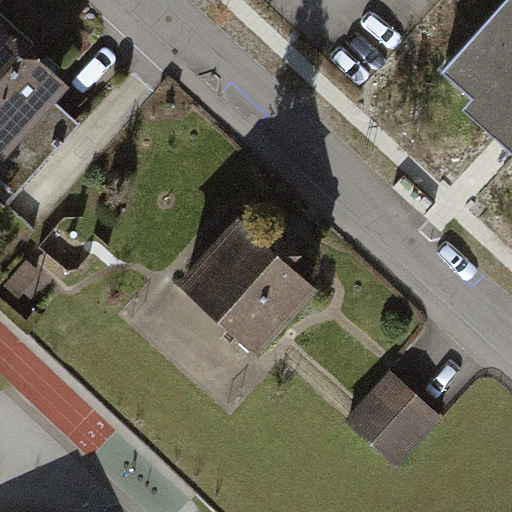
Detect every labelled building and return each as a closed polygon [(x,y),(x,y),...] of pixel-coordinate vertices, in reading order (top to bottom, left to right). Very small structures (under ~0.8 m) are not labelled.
[(461,119),(511,163),(511,3),(445,81),(473,105),(461,119)] [(43,49),(0,9),(0,163),(52,108),(63,96),(29,64),(43,49)] [(83,137),(52,108),(0,163),(0,194),(15,209),(83,137)] [(181,293),(262,369),(319,309),(237,232),(181,293)] [(444,430),(391,380),(347,427),(400,476),(444,430)]
